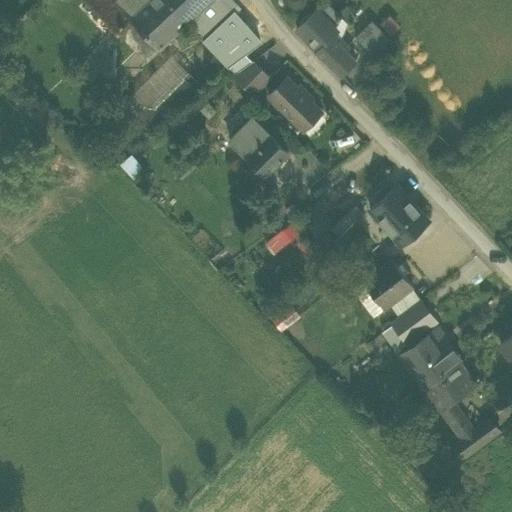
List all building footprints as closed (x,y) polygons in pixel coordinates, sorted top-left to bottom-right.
[(93,0),(90,3),(116,30),(132,15),(147,0),(119,0),(119,1),(118,0),(93,0)] [(116,30),(147,62),(189,21),(211,0),(147,0),(132,15),(116,30)] [(211,0),(189,21),(206,38),(234,11),(240,6),(233,0),(211,0)] [(336,28),(343,21),(328,5),(315,17),(336,39),(342,33),(336,28)] [(205,39),(230,64),(245,52),(260,41),(234,11),(206,38),(205,39)] [(390,14),(380,23),(390,35),(400,26),(390,14)] [(300,32),(342,74),(356,60),(336,39),(315,17),(300,32)] [(355,35),(373,54),(390,38),(372,20),(355,35)] [(229,65),(235,73),(252,60),(245,52),(230,64),(229,65)] [(171,54),(122,102),(149,130),(199,83),(171,54)] [(232,75),(252,94),(269,77),(252,60),(235,73),(232,75)] [(269,94),(303,129),(321,111),(286,77),(269,94)] [(260,137),(266,131),(253,118),(230,140),(247,157),(264,141),(260,137)] [(247,157),(266,176),(288,153),(266,131),(260,137),(264,141),(247,157)] [(119,164),(133,180),(145,169),(132,153),(119,164)] [(397,184),(370,208),(401,244),(429,219),(397,184)] [(341,217),(324,197),(311,208),(328,228),(330,226),(341,217)] [(356,205),(348,212),(356,221),(364,213),(356,205)] [(326,230),(328,228),(311,208),(310,207),(301,214),(316,232),(319,236),(326,230)] [(356,221),(348,212),(341,217),(330,226),(339,237),(356,221)] [(300,233),(291,222),(267,240),(275,252),(300,233)] [(333,239),(326,230),(319,236),(316,232),(309,237),(320,249),(333,239)] [(322,252),(320,249),(309,237),(307,235),(297,244),(312,261),(322,252)] [(393,258),(365,280),(385,307),(389,303),(411,286),(413,285),(393,258)] [(375,314),(385,307),(365,280),(354,288),(375,314)] [(421,298),(411,286),(389,303),(398,316),(421,298)] [(421,300),(392,321),(393,323),(407,342),(436,320),(421,300)] [(271,319),(279,330),(300,315),(289,301),(278,309),(280,312),(271,319)] [(407,342),(393,323),(381,332),(388,342),(395,351),(407,342)] [(437,326),(427,333),(440,350),(449,343),(437,326)] [(373,354),(388,342),(381,332),(365,344),(373,354)] [(424,387),(425,387),(461,361),(462,360),(449,343),(440,350),(427,333),(400,353),(424,387)] [(511,333),(500,344),(511,357),(511,333)] [(425,387),(442,410),(453,401),(477,383),(461,361),(425,387)] [(473,429),(453,401),(442,410),(462,437),(473,429)] [(451,445),(461,459),(500,431),(490,417),(473,429),(462,437),(451,445)] [(453,465),(461,459),(451,445),(443,451),(453,465)] [(426,461),(413,448),(405,456),(418,470),(426,461)]
